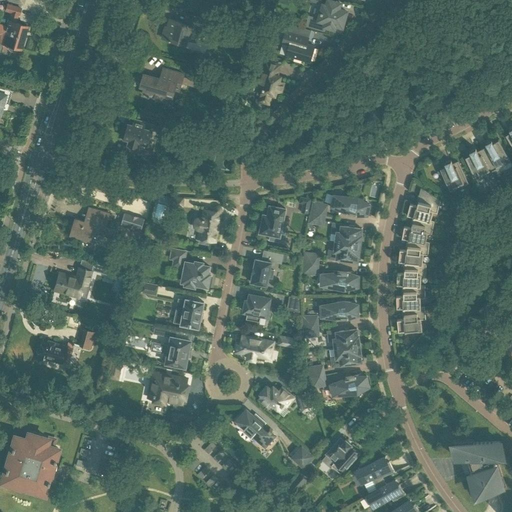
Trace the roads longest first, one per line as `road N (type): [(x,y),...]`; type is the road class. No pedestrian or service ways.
road 1 (residential): [(173,511),(179,472),(153,442),(0,396)]
road 2 (residential): [(248,182),(259,139),(391,0)]
road 3 (residential): [(395,387),(382,283),(406,165)]
road 4 (residential): [(248,182),(217,366)]
road 5 (residential): [(406,165),(378,160),(248,182)]
road 6 (residential): [(459,511),(409,434),(395,387)]
road 7 (residential): [(511,433),(444,378),(395,387)]
road 8 (residential): [(406,165),(416,150),(511,96)]
